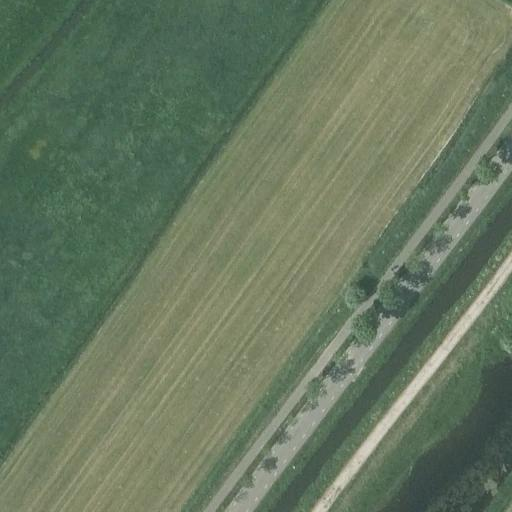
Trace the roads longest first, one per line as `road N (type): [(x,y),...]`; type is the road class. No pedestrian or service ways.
road 1 (tertiary): [(238,511),(511,149)]
road 2 (track): [(511,257),(319,511)]
